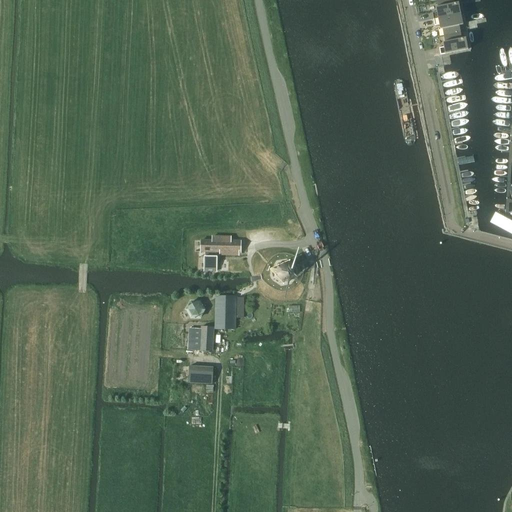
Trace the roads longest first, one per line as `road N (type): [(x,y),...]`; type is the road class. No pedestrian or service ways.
road 1 (unclassified): [(357,511),(358,468),(329,329),(324,259),(259,0)]
road 2 (residential): [(445,199),(405,0)]
